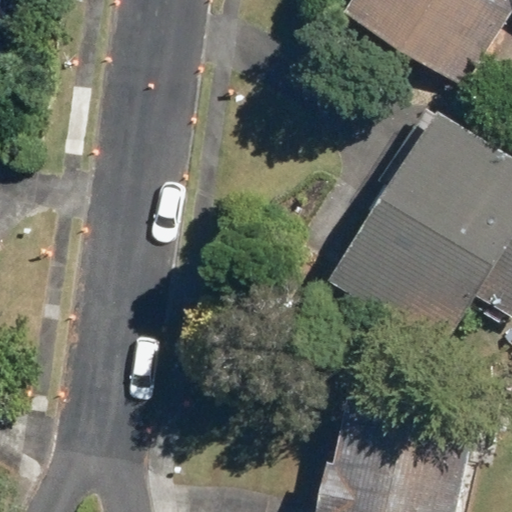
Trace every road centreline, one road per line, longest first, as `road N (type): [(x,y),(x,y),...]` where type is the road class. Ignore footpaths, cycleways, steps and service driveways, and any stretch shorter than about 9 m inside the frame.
road 1 (residential): [(103,394),(159,0)]
road 2 (residential): [(51,511),(103,394)]
